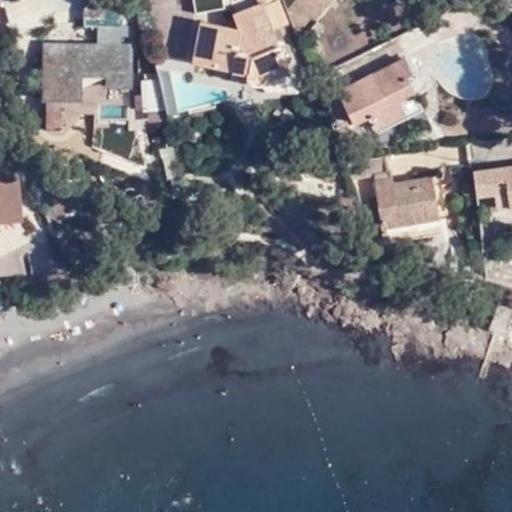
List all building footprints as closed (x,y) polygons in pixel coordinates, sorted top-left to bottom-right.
[(127,20),(125,0),(96,0),(93,2),(91,3),(90,5),(88,8),(88,10),(87,12),(87,15),(87,17),(88,19),(126,20),(127,20)] [(223,10),(221,0),(192,0),(193,3),(195,15),(203,14),(223,10)] [(245,22),(237,32),(254,35),(246,82),(247,84),(247,85),(248,87),(249,88),(250,90),(252,91),(254,91),(255,91),(257,92),(259,92),(261,91),(262,90),(264,89),(265,87),(266,86),(267,85),(267,86),(268,88),(290,80),(272,32),(286,27),(276,0),(258,0),(262,8),(246,14),(247,16),(243,17),(245,22)] [(135,20),(127,20),(126,20),(125,31),(136,32),(135,20)] [(229,79),(246,82),(254,35),(237,32),(199,25),(191,65),(230,72),(229,79)] [(46,45),(46,96),(77,95),(78,71),(110,70),(110,81),(131,80),(129,43),(46,45)] [(402,63),(337,94),(354,126),(367,119),(377,137),(421,115),(404,82),(410,79),(402,63)] [(163,102),(157,72),(139,76),(145,105),(163,102)] [(388,171),(386,158),(343,163),(348,177),(388,171)] [(0,200),(20,198),(16,164),(0,166),(0,200)] [(476,198),(493,195),(495,211),(509,209),(510,217),(511,216),(511,167),(473,173),(476,198)] [(389,180),(373,182),(379,230),(437,221),(432,179),(390,185),(389,180)] [(0,213),(21,210),(20,198),(0,200),(0,213)] [(89,294),(126,286),(140,284),(136,262),(79,272),(85,294),(89,294)] [(45,289),(55,311),(67,305),(57,284),(45,289)] [(489,329),(504,333),(511,312),(511,308),(499,304),(489,329)]
